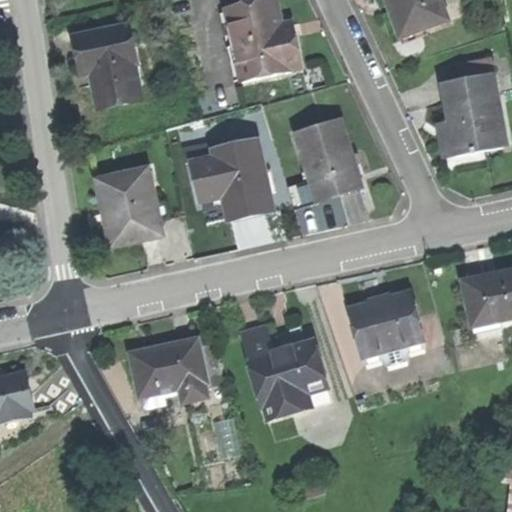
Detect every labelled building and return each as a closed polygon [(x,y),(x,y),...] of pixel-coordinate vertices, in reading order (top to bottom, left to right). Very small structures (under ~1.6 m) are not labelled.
[(277,0),(228,11),(244,85),(293,75),(292,73),(305,70),(300,46),(295,25),(283,28),(277,0)] [(388,0),(391,6),(403,40),(449,23),(440,0),(388,0)] [(130,28),(76,39),(83,75),(92,73),(95,88),(99,110),(141,102),(133,65),(137,64),(130,28)] [(495,64),(460,71),(463,86),(445,89),(450,114),(452,126),(459,161),(505,152),(499,116),(503,115),(499,96),(495,97),(492,82),(497,81),(498,81),(495,64)] [(299,139),(319,205),(361,192),(351,158),(342,126),(299,139)] [(446,163),(459,161),(452,126),(440,129),(446,163)] [(259,147),(216,155),(218,162),(194,168),(202,206),(225,201),(230,224),(252,219),(273,215),(259,147)] [(148,175),(98,185),(106,219),(112,250),(162,239),(148,175)] [(301,185),(287,190),(292,207),(307,202),(301,185)] [(511,274),(497,278),(465,285),(474,327),(499,321),(499,323),(502,323),(511,320),(511,274)] [(352,313),(366,361),(423,345),(409,296),(379,305),(352,313)] [(505,337),(502,323),(499,323),(499,321),(474,327),(478,343),(505,337)] [(265,408),(270,422),(333,404),(315,345),(306,348),(301,329),(281,335),(270,339),(266,328),(243,335),(251,363),(248,364),(262,409),(265,408)] [(162,354),(133,360),(142,399),(182,390),(184,398),(185,404),(208,399),(205,386),(207,385),(198,343),(171,349),(161,351),(162,354)] [(425,351),(423,345),(366,361),(367,367),(383,362),(389,369),(408,364),(409,355),(425,351)] [(0,382),(0,421),(32,413),(40,411),(30,374),(0,382)] [(167,402),(184,398),(182,390),(142,399),(144,411),(148,414),(168,409),(167,402)] [(0,427),(33,419),(32,413),(0,421),(0,427)] [(236,420),(217,422),(221,457),(240,455),(236,420)] [(511,511),(511,423),(511,424),(501,511),(511,511)]
